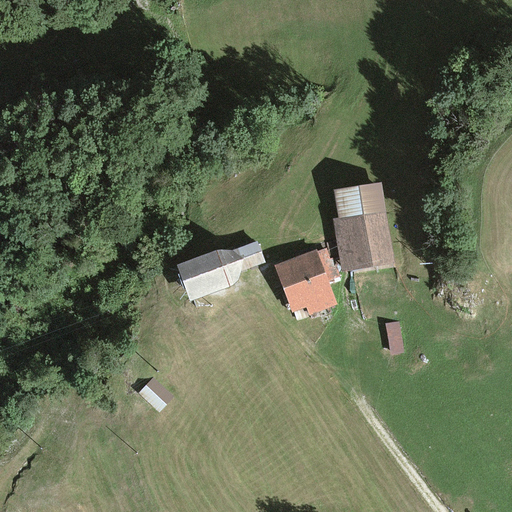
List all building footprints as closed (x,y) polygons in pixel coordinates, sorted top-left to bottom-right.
[(338,222),(334,223),(343,275),(395,265),(380,185),(333,194),(338,222)] [(217,252),(175,267),(188,304),(228,290),(241,274),(266,266),(258,243),(218,257),(217,252)] [(301,259),(275,269),(292,314),(304,310),(307,318),(336,307),(327,285),(339,280),(327,249),(301,259)] [(399,322),(386,324),(390,355),(404,353),(399,322)] [(173,400),(152,381),(137,396),(158,416),(173,400)]
